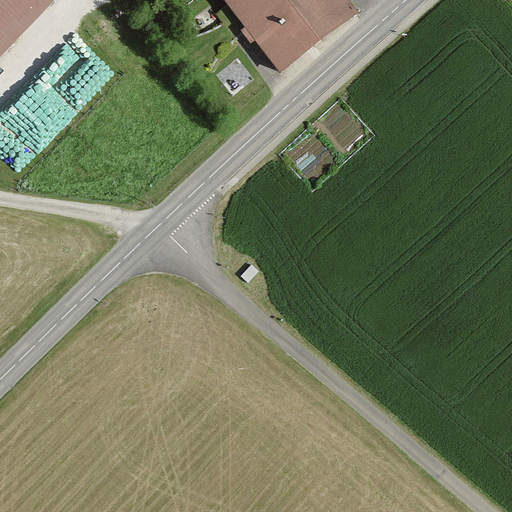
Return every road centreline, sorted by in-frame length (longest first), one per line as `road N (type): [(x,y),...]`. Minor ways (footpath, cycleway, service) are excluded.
road 1 (unclassified): [(491,511),(153,234)]
road 2 (secondary): [(153,234),(410,0)]
road 3 (secondary): [(0,385),(153,234)]
